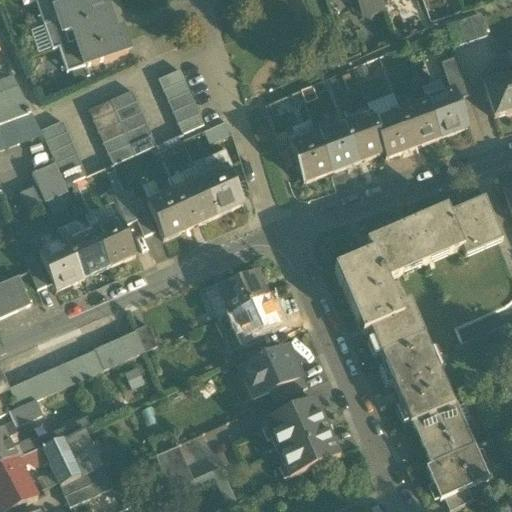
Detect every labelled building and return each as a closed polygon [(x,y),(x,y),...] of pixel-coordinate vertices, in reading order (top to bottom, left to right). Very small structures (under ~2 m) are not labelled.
[(45,0),(35,4),(43,28),(104,7),(104,6),(98,8),(95,0),(45,0)] [(104,6),(101,0),(95,0),(98,8),(104,6)] [(384,13),(380,2),(379,0),(345,0),(355,5),(358,4),(359,6),(360,6),(365,19),(369,18),(384,13)] [(51,53),(58,51),(113,32),(109,20),(103,22),(99,11),(105,9),(104,7),(43,28),(44,30),(51,52),(51,53)] [(109,20),(105,9),(99,11),(103,22),(109,20)] [(445,28),(453,51),(487,39),(479,17),(445,28)] [(51,52),(44,30),(30,35),(38,56),(51,52)] [(119,30),(113,32),(58,51),(62,64),(66,62),(72,74),(85,69),(85,70),(127,56),(123,43),(117,45),(113,34),(119,32),(119,30)] [(113,34),(117,45),(123,43),(119,32),(113,34)] [(452,95),(455,104),(469,99),(470,99),(456,60),(441,66),(451,96),(452,95)] [(66,76),(72,74),(66,62),(62,64),(66,76)] [(157,83),(162,94),(184,85),(179,74),(157,83)] [(511,80),(483,90),(493,123),(511,116),(511,80)] [(0,86),(0,96),(17,91),(13,82),(11,83),(0,86)] [(189,96),(184,85),(162,94),(167,105),(189,96)] [(425,105),(444,98),(440,85),(420,92),(425,105)] [(0,96),(0,128),(30,117),(28,114),(17,91),(0,96)] [(109,104),(114,115),(136,105),(131,94),(109,104)] [(444,98),(425,105),(439,143),(466,133),(455,104),(452,95),(451,96),(444,98)] [(194,107),(189,96),(167,105),(172,116),(194,107)] [(372,125),(398,115),(392,98),(365,108),(370,120),(372,125)] [(87,113),(92,124),(114,115),(109,104),(87,113)] [(141,116),(136,105),(114,115),(119,126),(141,116)] [(412,153),(439,143),(425,105),(398,115),(412,153)] [(198,118),(194,107),(172,116),(176,127),(198,118)] [(92,124),(97,135),(119,126),(114,115),(92,124)] [(385,163),(412,153),(398,115),(372,125),(383,158),(385,163)] [(146,127),(141,116),(119,126),(124,137),(146,127)] [(0,153),(42,139),(40,135),(30,117),(0,128),(0,153)] [(203,129),(198,118),(176,127),(181,138),(203,129)] [(357,167),(383,158),(372,125),(370,120),(343,130),(357,167)] [(286,141),(289,150),(316,140),(311,124),(291,131),(294,138),(286,141)] [(42,139),(45,145),(67,136),(62,125),(40,135),(42,139)] [(97,135),(102,146),(124,137),(119,126),(97,135)] [(203,136),(209,148),(230,139),(225,126),(203,136)] [(151,138),(146,127),(124,137),(129,148),(151,138)] [(330,177),(357,167),(343,130),(316,140),(330,177)] [(71,147),(67,136),(45,145),(45,146),(50,156),(50,157),(71,147)] [(102,146),(107,157),(129,148),(124,137),(102,146)] [(155,149),(151,138),(129,148),(133,159),(155,149)] [(180,147),(177,140),(156,150),(158,156),(180,147)] [(303,187),(330,177),(316,140),(289,150),(290,152),(296,169),(303,187)] [(76,158),(71,147),(50,157),(54,167),(76,158)] [(133,159),(129,148),(107,157),(111,168),(133,159)] [(202,164),(224,155),(223,152),(190,166),(193,171),(199,184),(209,179),(202,164)] [(296,169),(290,152),(281,156),(286,172),(296,169)] [(209,179),(199,184),(215,221),(242,209),(225,173),(231,171),(224,155),(202,164),(209,179)] [(81,169),(76,158),(54,167),(59,178),(59,179),(81,169)] [(54,167),(47,170),(60,199),(67,195),(64,189),(59,179),(59,178),(54,167)] [(86,180),(81,169),(59,179),(64,189),(86,180)] [(32,177),(44,206),(60,199),(47,170),(32,177)] [(199,184),(193,171),(166,183),(172,196),(199,184)] [(189,233),(215,221),(199,184),(172,196),(189,233)] [(141,190),(148,207),(160,201),(153,185),(141,190)] [(42,205),(34,190),(18,197),(26,213),(42,205)] [(511,192),(502,196),(511,222),(511,192)] [(121,221),(125,230),(136,225),(128,208),(122,195),(111,200),(120,222),(121,221)] [(163,245),(189,233),(172,196),(160,201),(148,207),(146,208),(163,245)] [(65,208),(61,199),(46,206),(52,218),(64,213),(62,209),(65,208)] [(369,335),(379,359),(423,340),(409,305),(398,310),(387,284),(462,252),(498,236),(484,202),(449,217),(446,210),(366,244),(371,256),(333,272),(361,338),(369,335)] [(140,203),(129,208),(144,241),(155,236),(140,203)] [(84,220),(91,235),(116,224),(108,209),(84,220)] [(116,224),(91,235),(108,272),(134,260),(117,223),(116,224)] [(59,233),(65,247),(81,240),(75,226),(59,233)] [(82,284),(108,272),(91,235),(81,240),(65,247),(82,284)] [(498,236),(462,252),(465,259),(502,244),(498,236)] [(56,296),(82,284),(65,247),(39,259),(56,296)] [(27,272),(37,294),(47,289),(37,267),(27,272)] [(231,317),(234,316),(268,301),(256,276),(229,287),(217,293),(228,319),(231,317)] [(0,321),(30,308),(18,280),(0,287),(0,321)] [(229,287),(227,283),(203,293),(205,298),(217,293),(229,287)] [(217,293),(205,298),(216,324),(228,319),(217,293)] [(280,329),(268,301),(234,316),(239,328),(236,329),(242,344),(243,345),(261,337),(280,329)] [(236,329),(231,317),(228,319),(216,324),(228,350),(235,347),(242,344),(236,329)] [(134,334),(135,336),(143,356),(157,350),(147,328),(134,334)] [(104,373),(143,356),(135,336),(94,353),(94,355),(104,373)] [(235,347),(242,363),(267,352),(261,337),(243,345),(242,344),(235,347)] [(409,429),(411,428),(453,410),(431,359),(423,340),(379,359),(409,429)] [(238,374),(251,403),(269,395),(300,381),(298,377),(287,352),(238,374)] [(36,403),(104,373),(94,355),(10,392),(19,411),(36,403)] [(144,389),(136,372),(124,378),(131,394),(144,389)] [(269,395),(274,406),(307,392),(300,376),(298,377),(300,381),(269,395)] [(511,383),(501,388),(508,403),(511,401),(511,383)] [(291,471),(295,480),(340,460),(314,402),(263,424),(266,432),(273,429),(276,435),(269,438),(285,474),(291,471)] [(43,418),(36,403),(19,411),(9,416),(15,430),(43,418)] [(411,428),(429,470),(473,451),(455,409),(453,410),(411,428)] [(34,445),(38,454),(42,453),(80,436),(76,427),(34,445)] [(266,432),(269,438),(276,435),(273,429),(266,432)] [(0,471),(16,464),(13,456),(9,447),(17,444),(11,432),(0,437),(0,471)] [(58,488),(60,491),(102,471),(84,434),(80,436),(42,453),(48,466),(52,476),(58,488)] [(17,454),(13,456),(16,464),(17,464),(38,454),(34,445),(34,443),(16,451),(17,454)] [(155,460),(171,494),(193,484),(178,450),(155,460)] [(487,483),(473,451),(429,470),(424,472),(438,504),(442,502),(466,492),(487,483)] [(38,454),(17,464),(21,472),(28,469),(35,472),(48,466),(42,453),(38,454)] [(0,511),(16,511),(37,502),(21,472),(17,464),(16,464),(0,471),(0,511)] [(60,491),(64,500),(107,481),(102,471),(60,491)] [(193,484),(171,494),(174,502),(214,485),(225,511),(235,507),(236,506),(220,471),(193,484)] [(288,483),(295,480),(291,471),(285,474),(288,483)] [(43,495),(58,488),(52,476),(37,483),(43,495)] [(64,500),(69,510),(112,491),(107,481),(64,500)] [(442,502),(445,511),(452,511),(470,504),(466,492),(442,502)] [(235,507),(237,511),(250,511),(246,502),(236,506),(235,507)]
